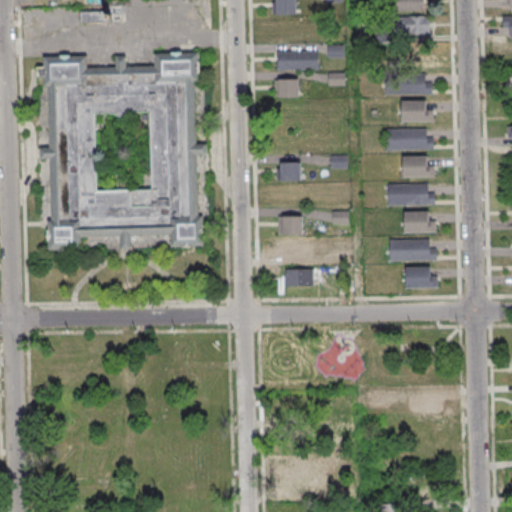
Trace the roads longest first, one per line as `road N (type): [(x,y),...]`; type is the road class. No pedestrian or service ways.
road 1 (residential): [(477,511),(463,0)]
road 2 (residential): [(246,511),(232,0)]
road 3 (residential): [(14,511),(1,0)]
road 4 (residential): [(511,311),(241,316)]
road 5 (residential): [(241,316),(10,320)]
